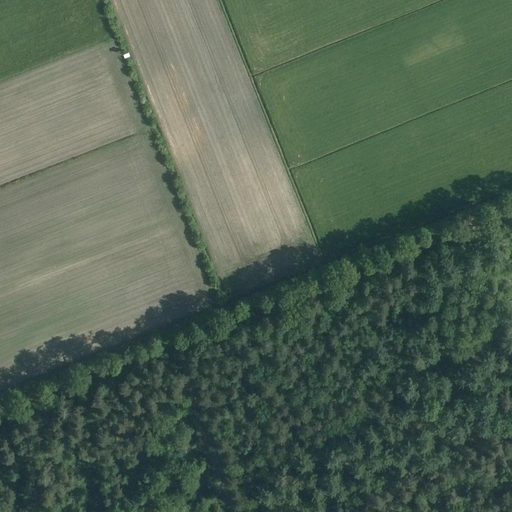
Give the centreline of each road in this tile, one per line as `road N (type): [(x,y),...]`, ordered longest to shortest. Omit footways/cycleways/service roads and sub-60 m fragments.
road 1 (track): [(511,202),(0,407)]
road 2 (track): [(178,334),(241,511)]
